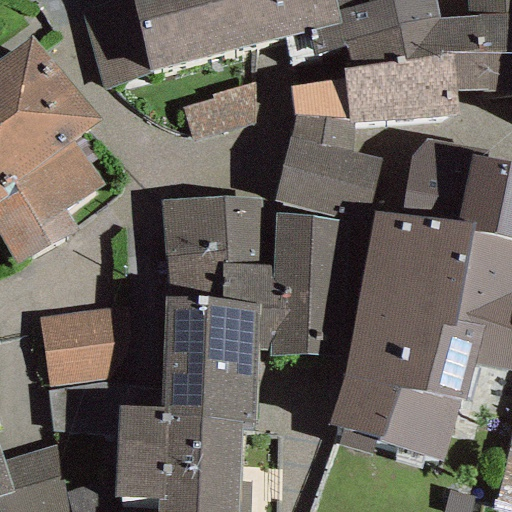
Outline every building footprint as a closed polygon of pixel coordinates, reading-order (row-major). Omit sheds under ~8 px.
[(153,75),(150,69),(283,38),(338,25),(333,0),(92,0),(80,3),(100,93),(153,75)] [(433,0),(333,0),(338,25),(283,38),(289,75),(291,87),(345,80),(344,69),(348,68),(440,56),(437,16),(433,0)] [(511,0),(466,0),(468,18),(511,14),(511,0)] [(511,14),(468,18),(457,17),(437,16),(440,56),(449,52),(454,90),(465,90),(511,90),(511,14)] [(459,116),(454,90),(449,52),(440,56),(348,68),(344,69),(345,80),(349,123),(353,123),(459,116)] [(93,143),(29,61),(0,83),(0,252),(18,285),(72,252),(60,233),(100,204),(69,161),(93,143)] [(291,87),(289,75),(211,96),(213,103),(183,110),(190,140),(294,110),(291,87)] [(345,80),(291,87),(294,110),(295,115),(291,129),(289,137),(351,153),(351,135),(353,123),(349,123),(345,80)] [(289,137),(273,202),(342,220),(363,225),(379,160),(351,153),(289,137)] [(423,139),(409,157),(400,215),(474,222),(472,232),(493,236),(509,163),(485,158),(487,151),(423,139)] [(511,164),(509,163),(493,236),(511,239),(511,164)] [(258,199),(159,201),(166,297),(213,298),(259,304),(268,306),(269,265),(256,266),(258,199)] [(511,239),(493,236),(472,232),(474,222),(400,215),(374,212),(343,380),(328,425),(441,462),(458,399),(464,401),(474,365),(511,371),(511,239)] [(342,220),(275,214),(269,265),(268,306),(259,304),(257,350),(268,349),(268,357),(341,357),(363,225),(342,220)] [(257,350),(259,304),(213,298),(166,297),(162,361),(258,364),(257,350)] [(123,347),(122,317),(43,330),(51,390),(104,379),(123,347)] [(256,422),(258,364),(162,361),(161,408),(160,420),(239,422),(256,422)] [(237,481),(239,422),(160,420),(161,408),(118,407),(116,453),(115,497),(156,499),(155,511),(249,511),(250,482),(237,481)] [(59,444),(4,462),(14,492),(0,496),(0,511),(69,511),(63,466),(59,444)] [(0,449),(0,496),(14,492),(4,462),(0,449)] [(511,511),(511,452),(497,511),(502,511),(511,511)] [(116,453),(63,466),(69,511),(122,511),(115,497),(116,453)]
